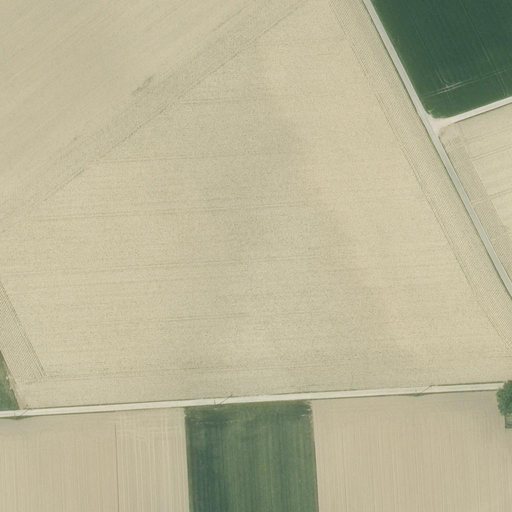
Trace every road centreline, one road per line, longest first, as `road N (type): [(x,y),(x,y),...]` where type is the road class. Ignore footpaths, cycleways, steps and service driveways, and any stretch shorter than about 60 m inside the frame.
road 1 (track): [(0,415),(511,385)]
road 2 (unclassified): [(511,291),(366,0)]
